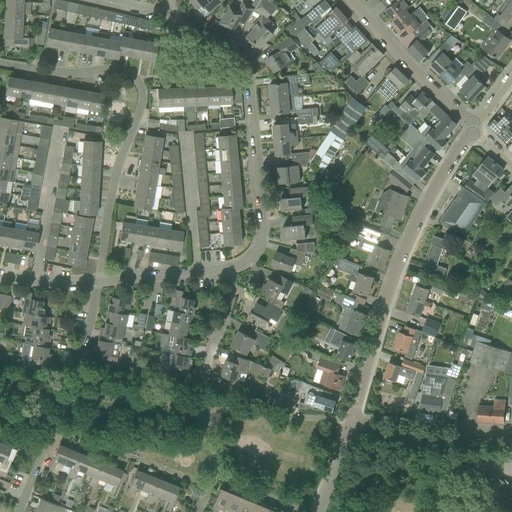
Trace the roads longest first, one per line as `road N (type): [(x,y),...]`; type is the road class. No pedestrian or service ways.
road 1 (residential): [(105,274),(121,159),(142,91),(120,70),(54,73),(0,64)]
road 2 (residential): [(231,267),(263,245),(253,71),(246,51),(186,27),(171,0)]
road 3 (residential): [(355,427),(401,275),(473,127)]
road 4 (residential): [(473,127),(352,0)]
road 5 (residential): [(355,427),(397,440),(511,435)]
road 6 (residential): [(105,274),(231,267)]
